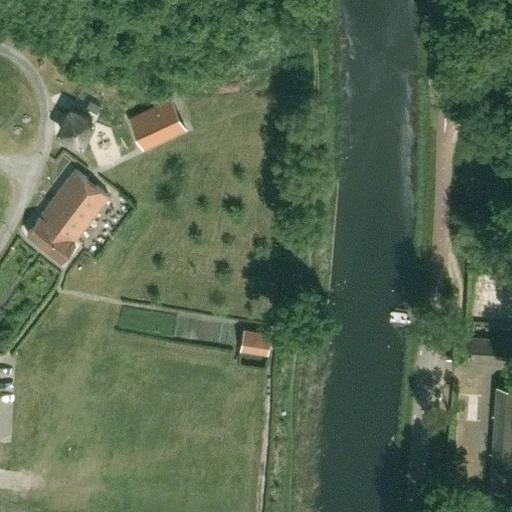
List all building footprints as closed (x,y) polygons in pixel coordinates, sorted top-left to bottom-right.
[(170,97),(129,118),(143,147),(185,126),(170,97)] [(92,119),(70,108),(60,129),(81,140),(92,119)] [(108,194),(74,168),(26,232),(62,259),(75,241),(73,240),(108,194)] [(273,342),(274,329),(246,326),(245,339),(273,342)] [(511,362),(511,337),(472,335),(470,360),(511,362)] [(490,487),(511,488),(511,384),(496,384),(490,487)]
